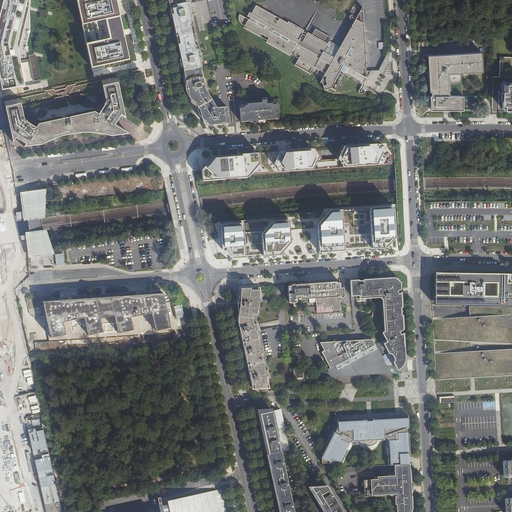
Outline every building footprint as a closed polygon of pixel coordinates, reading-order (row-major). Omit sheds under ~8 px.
[(30,8),(29,0),(3,0),(0,14),(0,79),(2,90),(15,88),(25,86),(20,63),(30,62),(34,81),(40,80),(36,56),(29,57),(27,44),(30,31),(30,8)] [(76,0),(82,25),(106,19),(120,16),(119,13),(118,9),(116,0),(76,0)] [(207,0),(203,0),(190,3),(187,4),(191,21),(189,22),(195,50),(197,49),(201,67),(221,63),(214,29),(207,0)] [(184,71),(201,67),(197,49),(195,50),(189,22),(191,21),(187,4),(170,7),(169,8),(170,13),(171,19),(173,20),(173,24),(176,37),(177,40),(181,58),(182,65),(184,71)] [(261,9),(256,6),(252,14),(250,13),(247,18),(241,15),(240,15),(239,16),(238,18),(238,19),(238,21),(239,22),(240,24),(244,27),(243,29),(267,43),(266,44),(290,58),(291,57),(298,61),(295,66),(311,76),(314,70),(325,76),(321,83),(323,85),(324,92),(333,90),(336,92),(346,75),(349,70),(367,81),(367,73),(367,68),(367,65),(368,63),(369,60),(369,57),(370,55),(370,52),(369,49),(369,47),(369,44),(368,42),(367,40),(366,37),(364,35),(364,24),(363,11),(364,10),(363,10),(357,20),(353,18),(353,17),(352,16),(351,16),(351,17),(350,18),(351,20),(355,23),(341,49),(333,44),(330,42),(332,40),(315,30),(312,36),(308,34),(307,35),(303,34),(304,32),(288,22),(287,24),(261,9)] [(105,65),(129,60),(126,42),(124,35),(124,32),(123,29),(120,16),(106,19),(110,38),(85,43),(91,68),(105,65)] [(143,52),(150,51),(146,18),(138,19),(143,52)] [(444,55),(426,56),(428,96),(449,96),(448,74),(483,72),(482,52),(444,55)] [(204,79),(201,67),(184,71),(186,82),(189,93),(190,99),(196,104),(197,105),(198,107),(199,109),(212,101),(206,91),(204,79)] [(120,117),(121,116),(126,119),(117,77),(101,81),(103,90),(69,97),(69,95),(55,98),(56,100),(20,108),(18,99),(3,102),(12,143),(15,138),(16,139),(23,143),(25,145),(23,148),(42,145),(44,143),(48,142),(52,140),(56,138),(60,137),(64,136),(69,135),(72,134),(76,134),(81,134),(86,133),(91,133),(96,134),(101,134),(108,136),(111,137),(129,135),(115,125),(116,123),(120,117)] [(511,83),(502,83),(502,109),(511,109),(511,83)] [(449,96),(428,96),(429,110),(429,111),(446,110),(478,110),(478,96),(449,96)] [(267,103),(266,98),(261,98),(262,102),(246,103),(246,105),(244,105),(244,104),(243,104),(242,104),(241,104),(241,105),(240,105),(239,105),(239,106),(239,107),(239,108),(240,108),(241,122),(250,121),(252,122),(254,123),(256,123),(257,123),(258,123),(260,123),(262,122),(264,121),(267,120),(275,119),(275,120),(276,120),(277,120),(278,119),(278,118),(277,104),(278,104),(278,103),(277,102),(276,102),(275,102),(274,102),(273,102),(272,102),(272,103),(267,103)] [(212,101),(199,109),(200,111),(200,112),(201,115),(202,119),(206,123),(208,125),(216,125),(224,122),(225,124),(229,123),(227,116),(227,108),(222,108),(216,108),(212,101)] [(467,143),(466,131),(430,132),(430,136),(421,136),(421,157),(432,157),(432,142),(434,142),(434,135),(438,135),(438,144),(467,143)] [(345,146),(339,158),(344,167),(379,166),(384,154),(378,144),(345,146)] [(281,151),(274,162),(281,172),(314,170),(320,157),(314,149),(281,151)] [(202,169),(204,182),(265,176),(263,154),(216,158),(208,167),(206,166),(202,169)] [(76,194),(131,188),(129,173),(74,179),(76,194)] [(34,193),(33,193),(33,196),(34,196),(36,196),(36,197),(41,196),(41,195),(42,195),(42,201),(43,201),(44,192),(34,193)] [(33,193),(32,193),(21,194),(23,214),(24,216),(24,218),(24,220),(27,220),(27,224),(28,233),(26,233),(26,235),(29,254),(40,253),(40,249),(41,249),(46,249),(49,249),(48,247),(49,247),(44,231),(42,231),(42,226),(41,222),(40,218),(42,218),(42,214),(43,201),(42,201),(42,195),(41,195),(41,196),(36,197),(36,196),(34,196),(33,196),(33,193)] [(394,207),(369,208),(372,249),(386,248),(396,237),(394,207)] [(344,251),(343,210),(329,211),(315,225),(317,253),(344,251)] [(273,221),(261,233),(263,256),(280,255),(291,242),(290,220),(273,221)] [(245,258),(243,223),(220,224),(222,249),(232,258),(245,258)] [(40,249),(40,253),(29,254),(29,259),(42,258),(51,257),(53,257),(51,253),(51,252),(50,251),(49,247),(48,247),(49,249),(46,249),(41,249),(40,249)] [(82,250),(75,251),(77,261),(84,261),(82,250)] [(54,255),(56,265),(64,264),(63,253),(54,255)] [(511,273),(511,274),(459,273),(434,273),(434,304),(465,304),(466,311),(466,316),(435,318),(435,339),(511,342),(511,347),(436,352),(437,379),(472,377),(511,375),(511,273)] [(380,296),(382,298),(385,301),(387,333),(384,333),(387,339),(390,339),(391,341),(384,345),(388,353),(392,353),(393,354),(395,359),(400,371),(405,367),(407,361),(406,335),(403,336),(402,333),(406,331),(405,315),(403,316),(402,308),(404,308),(403,291),(401,292),(400,290),(403,288),(403,287),(403,281),(401,278),(399,275),(397,275),(395,275),(364,276),(364,278),(359,279),(358,277),(350,277),(351,294),(359,293),(359,298),(380,296)] [(290,286),(288,286),(289,297),(289,301),(295,301),(295,297),(301,296),(301,297),(316,297),(316,304),(322,304),(322,303),(324,303),(325,307),(332,307),(332,305),(333,305),(334,310),(341,309),(340,299),(344,299),(346,296),(345,294),(344,294),(344,285),(340,286),(340,282),(337,282),(337,280),(312,282),(312,281),(306,282),(306,283),(290,284),(290,286)] [(239,317),(239,322),(239,324),(241,329),(241,332),(244,347),(246,354),(248,362),(251,377),(251,379),(253,385),(253,389),(262,389),(270,389),(268,378),(270,377),(267,363),(264,363),(264,360),(264,359),(266,358),(263,348),(259,348),(257,339),(261,338),(260,330),(258,331),(257,324),(258,324),(257,319),(257,315),(256,314),(257,308),(259,308),(260,298),(259,298),(260,293),(260,288),(251,289),(243,289),(242,296),(242,299),(241,305),(240,312),(239,317)] [(164,292),(43,301),(51,338),(66,334),(64,322),(84,317),(88,335),(104,331),(101,318),(114,315),(118,333),(134,329),(131,317),(152,312),(156,330),(172,327),(164,292)] [(332,341),(324,342),(327,349),(320,351),(328,369),(330,373),(331,376),(351,374),(357,374),(390,372),(389,368),(388,365),(385,362),(384,357),(385,354),(388,353),(384,345),(378,349),(376,344),(373,339),(340,341),(333,344),(332,341)] [(385,354),(384,357),(385,362),(388,365),(390,365),(395,363),(395,359),(393,354),(392,353),(388,353),(385,354)] [(294,368),(294,377),(296,377),(296,381),(304,381),(304,377),(303,367),(294,368)] [(32,412),(39,410),(36,395),(32,396),(31,393),(26,394),(25,393),(13,396),(16,407),(24,405),(24,403),(29,402),(32,412)] [(289,511),(277,450),(270,414),(270,411),(257,412),(261,430),(258,430),(273,511),(289,511)] [(280,413),(270,414),(277,450),(286,449),(280,413)] [(395,465),(409,465),(409,458),(410,458),(409,437),(408,437),(407,434),(404,434),(404,430),(407,429),(406,416),(396,416),(376,418),(376,420),(370,420),(364,421),(364,418),(343,419),(340,419),(338,425),(338,427),(339,428),(337,432),(336,431),(334,435),(332,434),(325,448),(325,450),(323,453),(324,453),(322,457),(323,458),(323,463),(331,463),(331,464),(332,465),(333,465),(334,465),(335,464),(336,461),(342,464),(349,451),(347,451),(346,450),(348,444),(353,440),(361,439),(361,441),(363,443),(364,444),(366,445),(368,446),(369,446),(370,446),(372,446),(373,446),(373,445),(374,445),(375,445),(375,444),(376,444),(379,441),(379,439),(386,438),(389,441),(390,448),(388,449),(389,466),(395,465)] [(44,511),(60,511),(42,423),(28,426),(29,430),(23,431),(28,451),(26,451),(27,456),(33,455),(44,511)] [(511,511),(511,458),(508,459),(503,459),(504,477),(509,477),(511,476),(511,496),(510,497),(505,497),(506,506),(506,511),(511,511)] [(395,475),(377,476),(376,476),(375,476),(375,477),(374,477),(374,478),(374,479),(371,480),(365,480),(365,496),(372,496),(394,495),(395,510),(397,510),(397,511),(411,511),(412,510),(413,510),(412,497),(411,497),(411,494),(412,494),(412,486),(410,486),(410,484),(412,484),(411,471),(410,471),(409,465),(395,465),(395,475)] [(226,511),(221,488),(159,502),(161,511),(153,511),(148,511),(226,511)] [(342,511),(330,491),(312,493),(315,498),(323,511),(342,511)]
